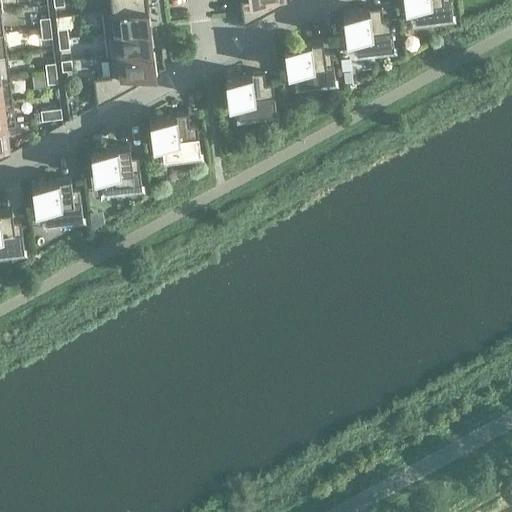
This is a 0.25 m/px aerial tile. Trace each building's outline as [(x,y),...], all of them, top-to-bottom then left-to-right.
[(149,5),(148,0),(110,0),(111,8),(112,9),(149,5)] [(286,1),(285,0),(240,0),(243,24),(286,1)] [(404,0),(405,4),(411,4),(413,4),(415,22),(453,17),(450,0),(404,0)] [(152,26),(149,5),(112,9),(111,8),(102,10),(105,32),(152,26)] [(342,10),(345,30),(346,36),(352,36),(354,36),(357,54),(394,49),(390,17),(383,18),(381,6),(342,10)] [(51,26),(50,16),(40,17),(41,27),(51,26)] [(52,36),(51,26),(41,27),(42,37),(52,36)] [(67,26),(57,27),(58,38),(68,36),(67,26)] [(153,40),(152,26),(105,32),(107,53),(154,48),(154,47),(153,47),(152,40),(153,40)] [(70,46),(68,36),(58,38),(60,48),(70,46)] [(284,43),(286,63),(286,62),(287,69),(293,68),(296,68),(298,86),(335,81),(331,50),(324,50),(323,38),(284,43)] [(157,71),(154,48),(107,53),(110,75),(93,77),(97,104),(137,82),(136,74),(157,71)] [(0,78),(10,77),(8,54),(0,55),(0,78)] [(71,58),(61,59),(62,69),(72,68),(71,58)] [(57,71),(55,61),(45,62),(47,72),(57,71)] [(225,75),(227,95),(228,95),(228,101),(235,100),(237,100),(239,118),(277,113),(273,82),(266,83),(264,70),(225,75)] [(58,81),(57,71),(47,72),(48,82),(58,81)] [(351,72),(344,72),(345,83),(352,82),(351,72)] [(0,101),(13,99),(10,77),(0,78),(0,101)] [(16,123),(13,99),(0,101),(0,124),(6,123),(7,124),(16,123)] [(62,116),(61,106),(51,108),(52,118),(62,116)] [(52,118),(51,108),(41,109),(42,119),(52,118)] [(149,116),(151,136),(152,136),(153,142),(159,141),(159,142),(161,142),(163,159),(201,155),(197,123),(190,124),(188,111),(149,116)] [(6,123),(0,124),(0,157),(10,152),(7,124),(6,123)] [(90,148),(93,168),(94,174),(100,174),(102,174),(104,192),(142,187),(138,155),(131,156),(129,143),(90,148)] [(31,180),(34,200),(35,206),(41,206),(43,206),(46,224),(83,219),(79,187),(72,188),(71,176),(31,180)] [(0,209),(0,254),(24,251),(21,220),(13,220),(12,208),(0,209)]
